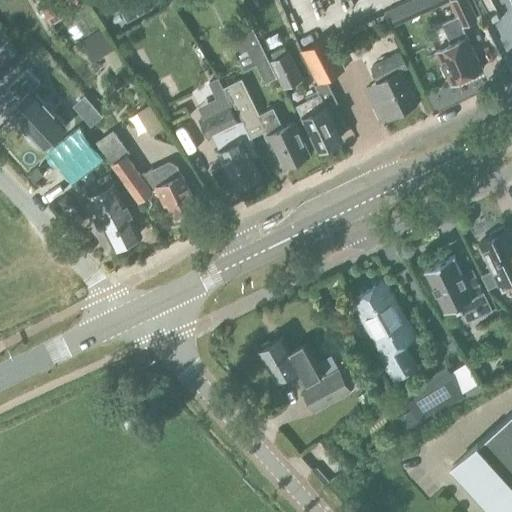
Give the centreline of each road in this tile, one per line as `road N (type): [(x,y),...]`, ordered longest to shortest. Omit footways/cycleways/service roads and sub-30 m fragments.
road 1 (residential): [(511,96),(248,219)]
road 2 (unclassified): [(314,511),(134,318)]
road 3 (tertiary): [(324,225),(511,134)]
road 4 (unclassified): [(134,318),(0,173)]
road 5 (tertiary): [(0,381),(134,318)]
road 6 (residential): [(385,232),(511,171)]
